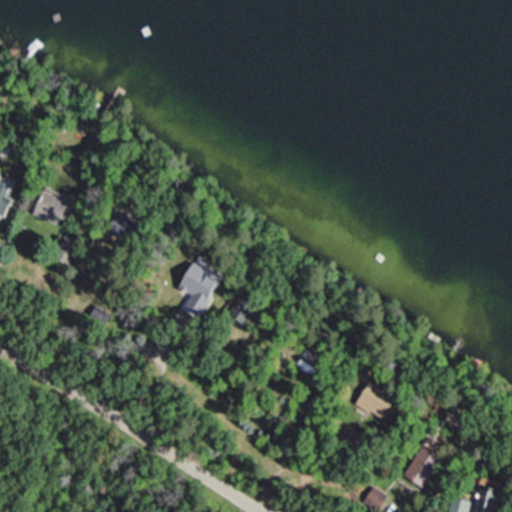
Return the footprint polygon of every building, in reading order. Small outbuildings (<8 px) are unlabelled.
[(64,226),(73,201),(47,191),(37,216),(64,226)] [(110,231),(143,243),(151,222),(118,210),(110,231)] [(72,266),(83,245),(68,236),(56,257),(72,266)] [(326,371),(304,357),(299,366),(321,380),(326,371)] [(361,404),(388,419),(400,398),(372,382),(361,404)] [(492,511),(501,487),(488,483),(478,511),(492,511)] [(474,511),(477,501),(458,497),(454,511),(474,511)]
